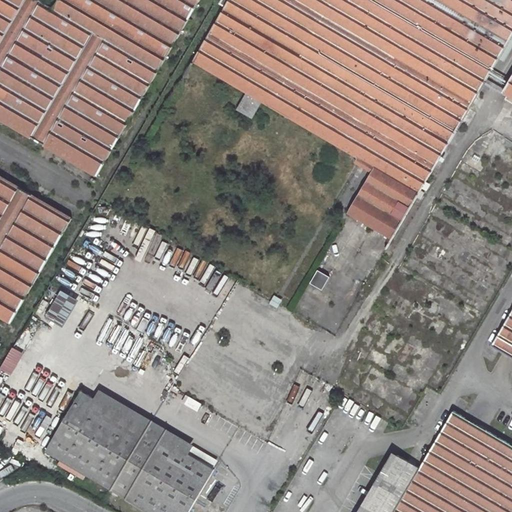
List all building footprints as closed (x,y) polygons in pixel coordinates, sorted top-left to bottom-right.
[(0,0),(0,119),(96,176),(198,0),(59,0),(54,10),(36,0),(0,0)] [(511,0),(228,0),(224,8),(191,65),(245,97),(235,114),(251,123),(261,106),(355,160),(352,164),(371,175),(347,216),(391,243),(475,99),(480,102),(490,85),(485,82),(501,57),(505,59),(511,47),(511,0)] [(71,219),(0,176),(0,318),(9,323),(71,219)] [(320,289),(326,277),(315,271),(309,284),(320,289)] [(61,325),(76,301),(59,291),(45,315),(61,325)] [(511,446),(454,413),(440,437),(421,469),(398,456),(364,511),(511,511),(511,312),(492,347),(511,358),(511,446)] [(0,365),(0,370),(9,375),(21,353),(10,347),(0,365)] [(195,446),(101,390),(95,400),(189,455),(195,446)] [(81,392),(47,451),(151,511),(190,511),(215,470),(189,455),(95,400),(81,392)]
